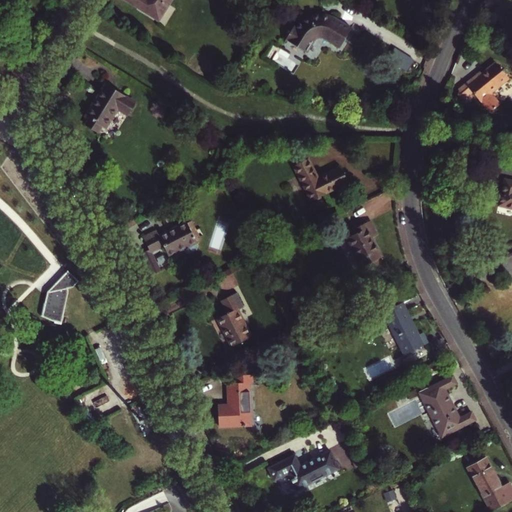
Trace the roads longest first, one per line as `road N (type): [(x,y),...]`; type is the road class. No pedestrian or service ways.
road 1 (residential): [(14,95),(50,151),(224,511)]
road 2 (residential): [(470,0),(419,121),(410,221),(428,278),(511,429)]
